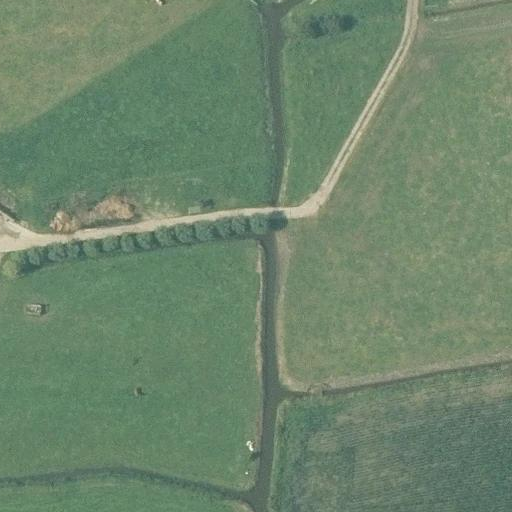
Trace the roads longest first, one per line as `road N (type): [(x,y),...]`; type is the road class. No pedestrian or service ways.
road 1 (track): [(0,246),(241,215),(288,218),(314,206),(401,56),(413,0)]
road 2 (track): [(272,511),(288,218)]
